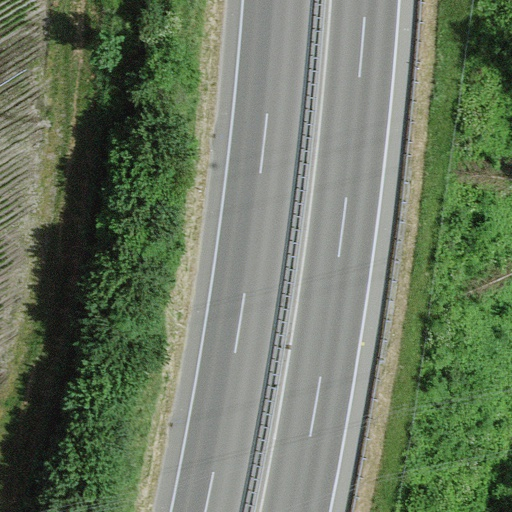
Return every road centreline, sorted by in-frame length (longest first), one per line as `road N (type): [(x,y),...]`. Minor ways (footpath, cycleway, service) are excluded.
road 1 (trunk): [(274,0),(260,167),(204,511)]
road 2 (trunk): [(296,511),(344,222),(366,0)]
